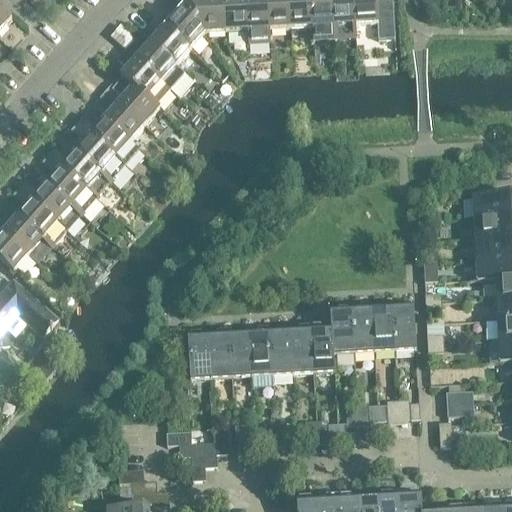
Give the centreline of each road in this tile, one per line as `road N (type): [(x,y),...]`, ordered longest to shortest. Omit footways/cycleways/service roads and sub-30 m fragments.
road 1 (residential): [(256,475),(424,464),(456,484),(511,480)]
road 2 (residential): [(0,132),(120,0)]
road 3 (residential): [(154,441),(156,478),(172,495),(256,491)]
